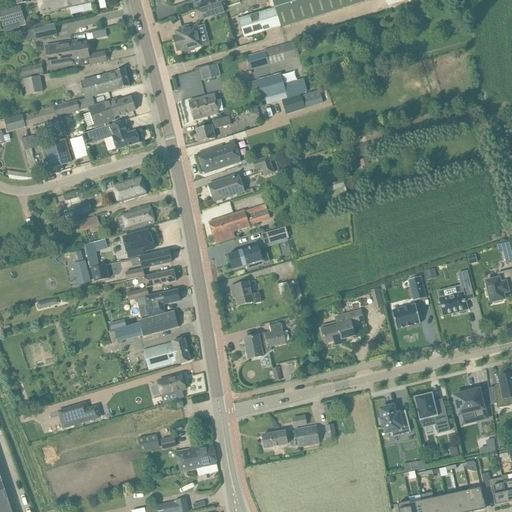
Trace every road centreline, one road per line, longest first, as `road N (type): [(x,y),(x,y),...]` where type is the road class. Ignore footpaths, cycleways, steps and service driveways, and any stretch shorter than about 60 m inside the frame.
road 1 (unclassified): [(221,413),(511,345)]
road 2 (tertiary): [(221,413),(174,149)]
road 3 (residential): [(0,185),(38,190),(174,149)]
road 4 (tertiary): [(174,149),(136,0)]
